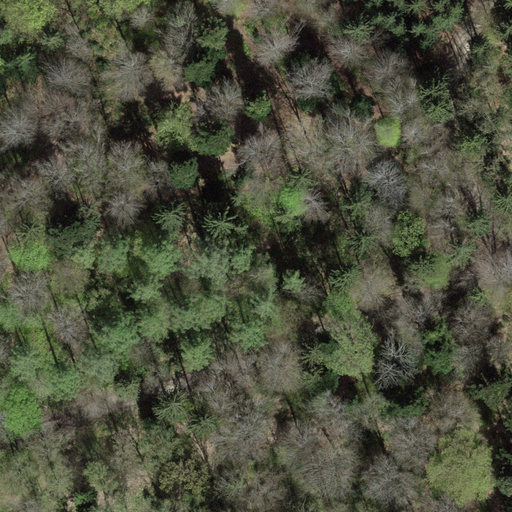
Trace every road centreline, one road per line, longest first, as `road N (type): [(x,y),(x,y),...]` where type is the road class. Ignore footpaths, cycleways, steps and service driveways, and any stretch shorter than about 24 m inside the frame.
road 1 (track): [(0,439),(511,256)]
road 2 (track): [(495,0),(476,25),(449,114),(461,183)]
